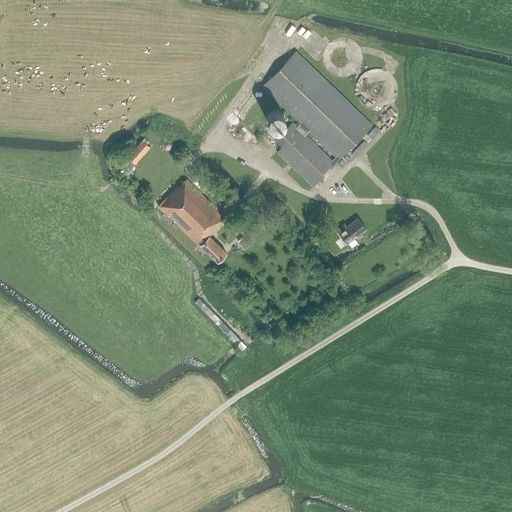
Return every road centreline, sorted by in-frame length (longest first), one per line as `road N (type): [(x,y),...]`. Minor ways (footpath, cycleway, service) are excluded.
road 1 (unclassified): [(61,511),(458,262)]
road 2 (unclassified): [(458,262),(439,220),(422,205),(309,195),(207,142)]
road 3 (track): [(149,223),(195,270),(199,295),(277,373)]
road 4 (track): [(207,142),(295,32)]
